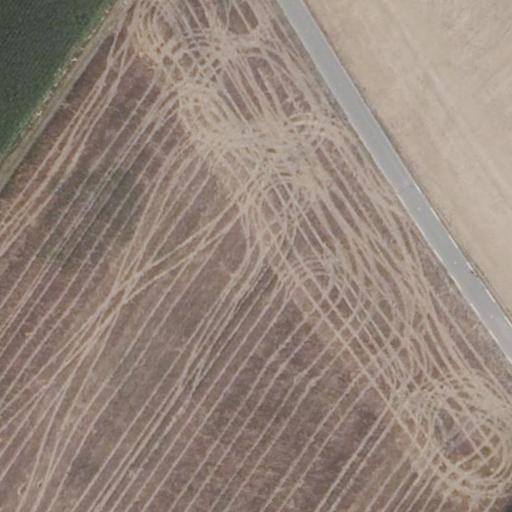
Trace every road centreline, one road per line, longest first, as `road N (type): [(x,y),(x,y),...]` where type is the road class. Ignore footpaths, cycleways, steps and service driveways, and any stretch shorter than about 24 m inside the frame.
road 1 (unclassified): [(511,340),(290,0)]
road 2 (track): [(131,0),(0,191)]
